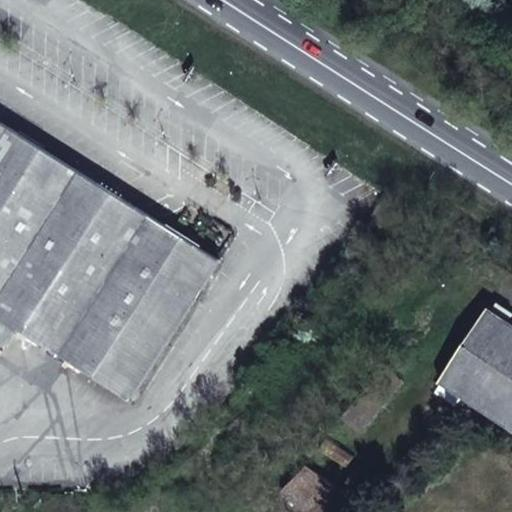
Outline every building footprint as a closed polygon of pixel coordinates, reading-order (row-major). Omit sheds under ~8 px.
[(0,119),(0,348),(6,352),(20,330),(132,400),(221,260),(0,119)] [(382,229),(396,207),(383,199),(369,221),(382,229)] [(511,324),(492,311),(442,385),(511,431),(511,324)] [(406,381),(387,366),(344,418),(361,433),(406,381)] [(357,511),(364,504),(309,466),(285,491),(312,511),(357,511)]
